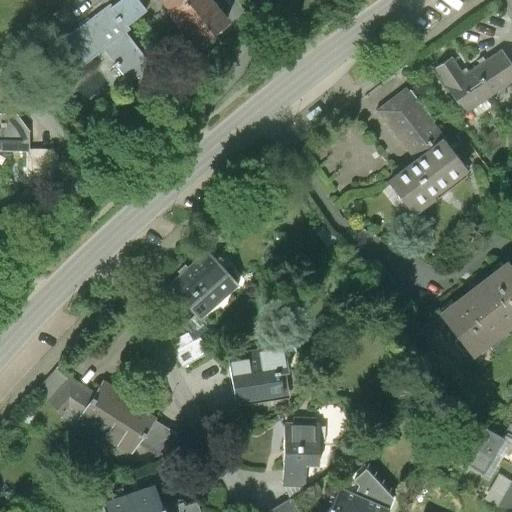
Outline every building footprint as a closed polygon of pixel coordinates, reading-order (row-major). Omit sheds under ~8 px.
[(156,4),(152,0),(123,0),(123,1),(122,0),(119,0),(49,53),(72,83),(84,74),(80,69),(115,43),(140,75),(161,59),(136,25),(140,22),(137,19),(156,4)] [(175,0),(204,37),(221,25),(223,27),(237,16),(224,0),(175,0)] [(511,48),(511,46),(481,65),(498,90),(511,81),(511,48)] [(473,106),(498,90),(481,65),(474,70),(463,52),(446,63),(473,106)] [(451,147),(405,87),(376,110),(415,160),(392,179),(416,210),(433,197),(431,194),(465,168),(450,148),(451,147)] [(0,107),(0,144),(38,144),(42,144),(42,125),(27,108),(0,107)] [(42,144),(38,144),(39,171),(66,171),(66,144),(42,144)] [(218,244),(181,276),(209,309),(247,277),(218,244)] [(412,288),(387,254),(370,266),(395,301),(412,288)] [(511,326),(511,263),(449,311),(480,351),(511,326)] [(197,328),(179,337),(191,362),(217,348),(209,333),(202,337),(197,328)] [(291,341),(237,349),(243,394),(290,388),(287,368),(295,367),(291,341)] [(46,386),(57,396),(78,374),(65,365),(46,386)] [(511,389),(511,372),(503,378),(511,390),(511,389)] [(79,401),(91,410),(105,388),(79,373),(78,374),(57,396),(70,410),(79,401)] [(138,392),(112,378),(105,388),(91,410),(88,416),(140,448),(147,438),(163,414),(135,396),(138,392)] [(233,438),(248,426),(232,406),(217,417),(233,438)] [(474,412),(454,446),(493,469),(511,436),(511,434),(474,412)] [(188,429),(163,414),(147,438),(166,448),(169,455),(174,453),(175,456),(196,448),(188,429)] [(328,420),(295,419),(294,480),(316,480),(316,460),(327,461),(328,420)] [(464,458),(452,451),(447,460),(458,467),(464,458)] [(511,471),(509,470),(494,494),(511,504),(511,471)] [(175,511),(165,482),(120,498),(124,511),(175,511)] [(347,485),(335,511),(393,511),(396,505),(347,485)] [(310,511),(298,494),(278,505),(282,511),(310,511)]
